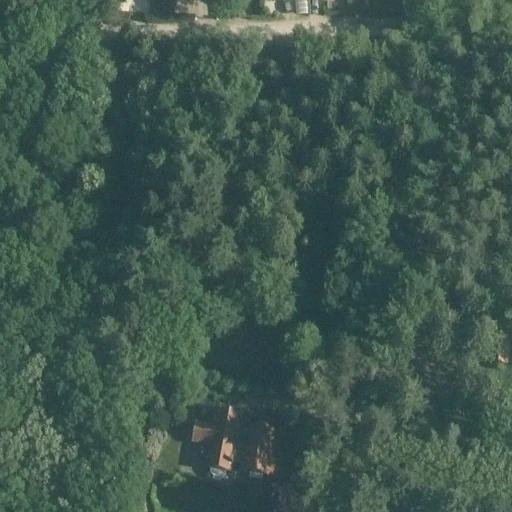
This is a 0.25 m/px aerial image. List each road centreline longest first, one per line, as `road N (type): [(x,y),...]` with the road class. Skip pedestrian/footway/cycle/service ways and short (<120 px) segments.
road 1 (unclassified): [(511,24),(108,35),(87,37),(67,56)]
road 2 (track): [(332,419),(325,369),(395,172),(401,106),(367,28)]
road 3 (unclassified): [(0,224),(67,56)]
